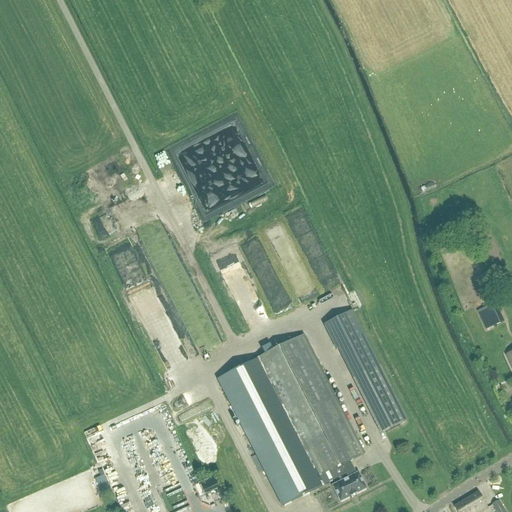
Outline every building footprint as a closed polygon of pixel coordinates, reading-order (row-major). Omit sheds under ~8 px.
[(422,194),(436,188),(434,183),(424,187),(424,188),(420,189),(422,194)] [(314,296),(306,279),(302,281),(298,271),(286,277),(298,304),(314,296)] [(276,287),(264,290),(267,300),(279,297),(276,287)] [(254,298),(237,305),(246,328),(264,320),(254,298)] [(483,309),(486,314),(492,328),(504,323),(498,309),(495,303),(483,309)] [(352,312),(324,326),(335,350),(341,347),(381,425),(385,433),(407,422),(403,414),(352,312)] [(218,380),(283,507),(339,479),(341,483),(332,487),(340,502),(350,497),(351,498),(356,496),(356,494),(366,489),(358,474),(348,479),(341,467),(363,455),(303,336),(218,380)] [(456,511),(481,511),(487,509),(478,493),(454,508),(456,511)] [(492,505),(495,511),(505,511),(499,501),(492,505)]
